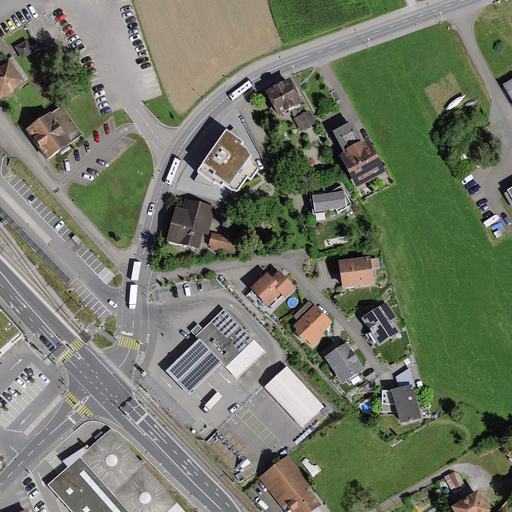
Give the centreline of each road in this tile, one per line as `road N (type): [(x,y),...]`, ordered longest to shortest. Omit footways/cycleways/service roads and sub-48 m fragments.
road 1 (tertiary): [(138,275),(167,173),(221,101),(280,66),(464,0)]
road 2 (residential): [(138,275),(283,263),(343,320),(382,372)]
road 3 (primary): [(227,511),(106,379)]
road 4 (primary): [(106,379),(0,267)]
road 5 (tertiary): [(0,486),(106,379)]
road 6 (residential): [(378,511),(462,466),(487,487)]
